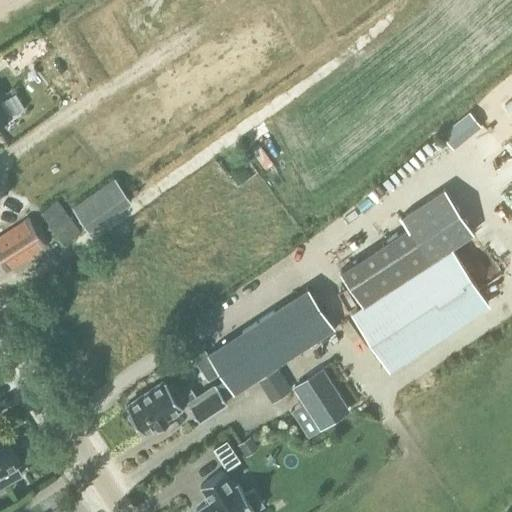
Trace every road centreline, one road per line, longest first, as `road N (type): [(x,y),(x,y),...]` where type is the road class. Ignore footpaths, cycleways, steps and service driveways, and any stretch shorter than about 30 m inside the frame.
road 1 (unknown): [(60,433),(326,252)]
road 2 (residential): [(111,511),(0,340)]
